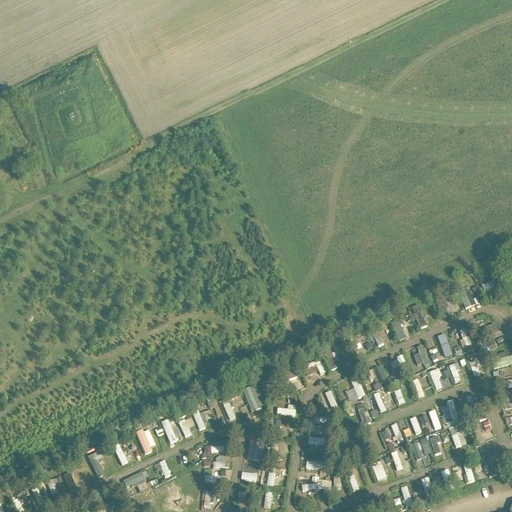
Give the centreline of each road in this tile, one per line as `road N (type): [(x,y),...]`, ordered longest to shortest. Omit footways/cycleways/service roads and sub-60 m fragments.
road 1 (track): [(440,0),(89,180),(0,215)]
road 2 (track): [(266,308),(291,304),(314,273),(342,156),(387,89),(439,48),(511,14)]
road 3 (track): [(298,70),(387,106),(511,113)]
road 4 (track): [(51,196),(55,210),(31,270),(0,318)]
